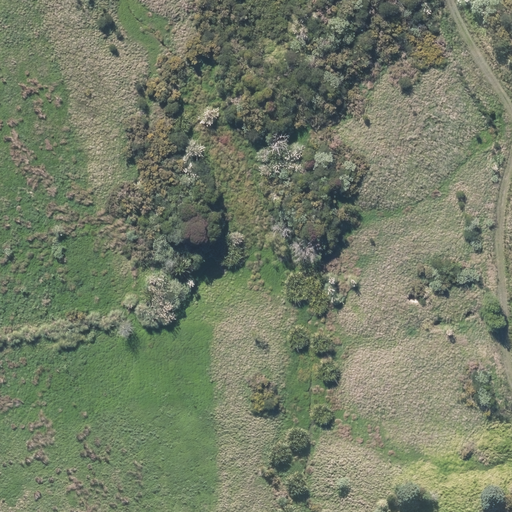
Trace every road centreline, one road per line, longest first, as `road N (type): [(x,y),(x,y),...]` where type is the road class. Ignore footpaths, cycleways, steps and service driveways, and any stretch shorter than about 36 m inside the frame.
road 1 (track): [(511,171),(492,301),(500,384),(511,396)]
road 2 (track): [(450,0),(511,121)]
